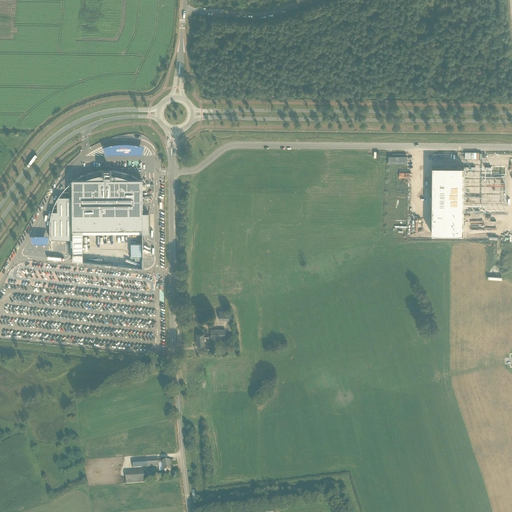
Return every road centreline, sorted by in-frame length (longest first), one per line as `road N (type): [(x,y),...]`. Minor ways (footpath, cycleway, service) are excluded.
road 1 (residential): [(511,148),(234,145),(194,170),(171,172)]
road 2 (secondary): [(191,119),(511,122)]
road 3 (secondary): [(511,114),(192,108)]
road 4 (secondary): [(0,222),(73,133),(119,117),(157,119)]
road 5 (secondary): [(157,107),(70,125),(32,158),(0,206)]
road 6 (residential): [(175,360),(171,172)]
road 7 (unclassified): [(183,9),(264,16),(309,0)]
road 8 (unclassified): [(190,511),(177,385)]
